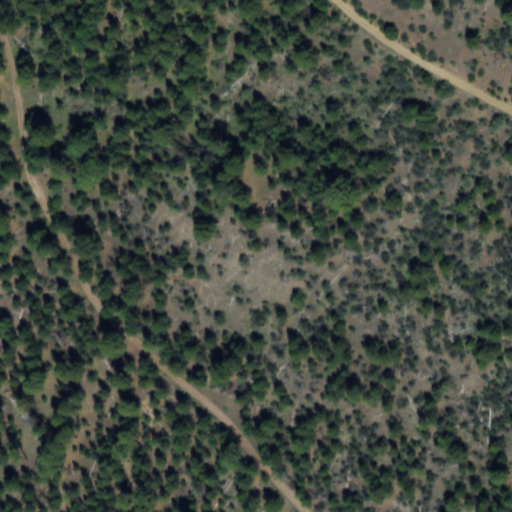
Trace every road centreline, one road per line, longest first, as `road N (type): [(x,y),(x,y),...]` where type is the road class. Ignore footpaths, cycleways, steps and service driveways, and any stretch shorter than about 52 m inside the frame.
road 1 (track): [(0,40),(35,182),(95,303),(210,406),(302,511)]
road 2 (track): [(342,0),(369,25),(511,106)]
